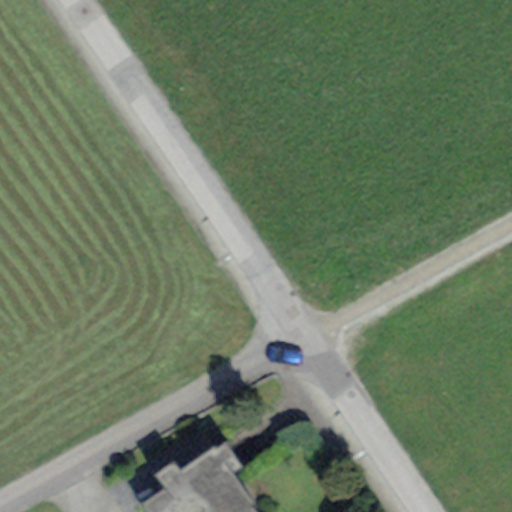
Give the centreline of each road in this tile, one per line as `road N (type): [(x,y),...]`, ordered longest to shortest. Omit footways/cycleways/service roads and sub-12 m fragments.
road 1 (residential): [(70,0),(302,347)]
road 2 (residential): [(8,511),(302,347)]
road 3 (track): [(511,231),(302,347)]
road 4 (residential): [(302,347),(423,511)]
